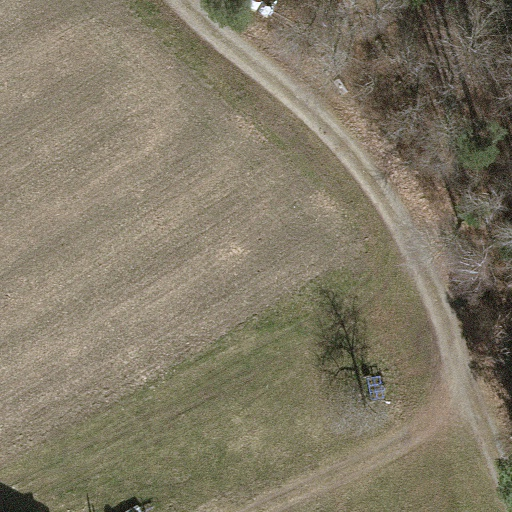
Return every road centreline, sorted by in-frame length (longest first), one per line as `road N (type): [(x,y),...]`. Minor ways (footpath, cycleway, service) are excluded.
road 1 (track): [(187,0),(346,146),(438,300),(474,400)]
road 2 (track): [(265,511),(474,400)]
